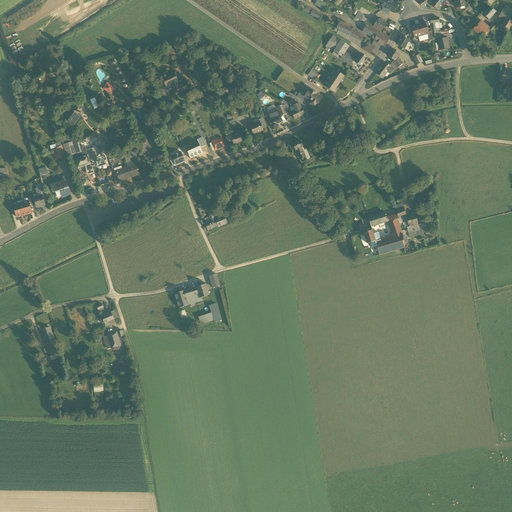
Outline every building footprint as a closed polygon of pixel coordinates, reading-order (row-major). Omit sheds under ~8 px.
[(314,5),(323,10),(327,4),(319,0),(317,0),(316,1),(314,5)] [(397,4),(390,0),(389,0),(384,0),(384,1),(383,2),(384,3),(383,4),(382,7),(383,8),(390,11),(393,13),(397,4)] [(439,11),(442,6),(434,1),(432,0),(429,4),(439,11)] [(453,0),(456,8),(461,7),(460,6),(464,5),(465,3),(464,0),(453,0)] [(310,14),(318,19),(320,14),(306,7),(305,11),(310,14)] [(483,15),(488,20),(495,12),(494,11),(490,7),(483,15)] [(511,12),(504,7),(500,14),(509,19),(511,14),(511,12)] [(356,18),(361,20),(363,17),(364,15),(358,12),(356,18)] [(511,24),(511,21),(509,19),(500,14),(498,17),(504,21),(501,26),(508,31),(511,24)] [(373,27),(381,32),(386,23),(378,18),(376,21),(375,21),(374,22),(375,23),(374,25),(373,27)] [(430,19),(431,26),(435,26),(434,23),(436,23),(438,22),(439,22),(438,18),(430,19)] [(374,25),(366,20),(365,22),(366,23),(365,26),(367,27),(371,29),(372,27),(373,27),(374,25)] [(472,30),(483,39),(489,31),(488,29),(479,22),(472,30)] [(411,26),(414,38),(415,38),(414,37),(418,36),(427,34),(428,33),(428,34),(429,34),(428,29),(426,23),(425,23),(426,24),(412,27),(412,26),(411,26)] [(339,31),(346,34),(349,27),(342,24),(339,31)] [(492,25),(488,29),(489,31),(483,39),(487,42),(494,35),(496,32),(496,29),(492,25)] [(365,26),(363,30),(362,32),(375,39),(364,32),(367,27),(365,26)] [(353,29),(349,27),(346,34),(364,42),(366,38),(360,34),(355,31),(352,29),(353,29)] [(364,32),(375,39),(379,32),(371,29),(367,27),(364,32)] [(346,34),(339,31),(339,30),(337,34),(362,49),(366,43),(364,42),(346,34)] [(379,32),(375,39),(374,41),(384,47),(389,38),(379,32)] [(428,39),(427,34),(418,36),(419,42),(428,39)] [(397,45),(409,51),(411,46),(411,45),(407,43),(408,41),(408,40),(405,39),(406,37),(403,35),(397,45)] [(326,47),(327,48),(333,52),(340,41),(333,36),(326,47)] [(438,43),(439,50),(449,48),(447,38),(438,40),(438,43)] [(340,41),(333,52),(342,57),(345,53),(349,46),(340,41)] [(362,49),(370,54),(374,48),(366,43),(362,49)] [(394,60),(394,61),(397,56),(399,53),(393,49),(388,57),(394,60)] [(355,60),(345,53),(342,57),(333,52),(332,54),(340,59),(352,67),(353,67),(355,63),(354,62),(355,60)] [(354,62),(355,63),(361,67),(368,58),(360,53),(355,60),(354,62)] [(413,58),(416,65),(422,62),(419,55),(413,58)] [(392,62),(397,68),(403,63),(397,56),(394,61),(394,60),(392,62)] [(377,73),(383,78),(388,71),(390,73),(393,69),(389,66),(385,62),(377,73)] [(363,68),(361,67),(355,63),(353,67),(352,67),(352,68),(359,73),(363,68)] [(307,75),(315,80),(319,75),(311,70),(307,75)] [(325,87),(333,92),(344,76),(336,71),(325,87)] [(172,84),(176,94),(186,89),(184,84),(179,86),(177,82),(178,81),(174,73),(162,78),(166,87),(172,84)] [(306,98),(312,102),(316,104),(317,105),(321,98),(313,94),(314,93),(310,91),(306,98)] [(95,97),(90,99),(94,109),(99,107),(95,97)] [(291,112),(295,119),(304,115),(301,108),(299,103),(295,105),(297,109),(291,112)] [(279,110),(281,116),(288,113),(286,109),(285,105),(282,106),(282,105),(277,107),(279,110)] [(272,118),(272,119),(278,117),(277,116),(278,115),(275,108),(269,111),(268,111),(271,118),(272,118)] [(134,112),(138,120),(144,118),(141,109),(134,112)] [(67,123),(72,127),(80,117),(75,113),(67,123)] [(280,116),(278,117),(272,119),(269,121),(272,130),(279,127),(278,124),(282,122),(280,116)] [(251,126),(253,134),(263,130),(262,128),(260,123),(251,126)] [(242,142),(240,135),(236,136),(236,133),(231,134),(234,144),(242,142)] [(75,160),(78,168),(85,166),(89,164),(90,166),(93,165),(94,167),(96,166),(97,168),(106,165),(105,161),(106,160),(105,156),(103,156),(101,148),(99,148),(99,147),(97,147),(96,146),(93,147),(93,148),(86,150),(86,148),(84,147),(82,148),(82,149),(80,150),(77,139),(76,140),(75,137),(67,140),(66,136),(61,138),(67,157),(71,155),(72,160),(74,160),(75,160)] [(202,137),(197,140),(198,143),(200,148),(206,146),(202,137)] [(212,142),(215,150),(224,146),(221,138),(212,142)] [(292,143),(295,151),(302,148),(303,148),(300,140),(292,143)] [(123,150),(124,155),(135,151),(143,148),(141,143),(123,150)] [(198,143),(186,149),(190,159),(195,157),(194,156),(203,152),(200,148),(198,143)] [(52,149),(56,160),(66,157),(62,146),(61,146),(55,148),(52,149)] [(305,157),(302,148),(295,151),(299,160),(305,157)] [(299,160),(300,163),(310,159),(306,149),(304,150),(303,148),(302,148),(305,157),(299,160)] [(124,155),(127,164),(131,162),(130,159),(137,157),(135,151),(124,155)] [(171,156),(175,165),(184,161),(181,152),(171,156)] [(87,174),(89,175),(94,173),(92,166),(93,165),(90,166),(85,168),(86,169),(86,171),(86,172),(86,173),(87,174)] [(139,175),(135,165),(128,167),(127,168),(127,170),(129,170),(132,177),(139,175)] [(119,181),(132,177),(129,170),(127,170),(127,168),(122,169),(116,171),(116,172),(118,178),(119,181)] [(61,196),(62,197),(70,194),(66,181),(65,182),(59,184),(53,186),(55,192),(56,193),(57,198),(61,196)] [(53,186),(59,184),(59,182),(50,185),(53,193),(56,193),(55,192),(53,186)] [(34,198),(36,207),(40,206),(41,206),(44,205),(45,205),(44,202),(42,196),(38,197),(34,198)] [(14,210),(16,217),(32,213),(30,205),(28,201),(24,203),(18,204),(13,206),(14,210)] [(397,215),(398,217),(400,216),(405,214),(406,214),(403,207),(395,210),(397,215)] [(389,225),(392,237),(402,234),(401,231),(399,223),(400,223),(399,218),(398,218),(398,217),(397,215),(386,218),(384,213),(368,218),(371,227),(386,223),(387,226),(389,225)] [(405,222),(407,228),(418,225),(415,213),(406,215),(407,221),(405,222)] [(207,230),(218,226),(215,219),(213,215),(207,217),(210,222),(205,224),(207,230)] [(223,216),(215,219),(218,226),(218,227),(226,223),(223,216)] [(419,230),(418,225),(407,228),(410,238),(421,235),(420,232),(421,232),(421,230),(419,230)] [(364,233),(367,244),(370,243),(375,241),(373,234),(372,231),(364,233)] [(392,237),(381,241),(375,242),(376,246),(379,255),(404,248),(403,242),(403,238),(402,234),(392,237)] [(209,277),(213,289),(220,286),(216,274),(209,277)] [(196,287),(199,298),(201,298),(209,295),(206,284),(196,287)] [(196,287),(184,291),(188,305),(202,301),(201,298),(199,298),(196,287)] [(179,308),(188,305),(184,291),(174,294),(179,308)] [(211,313),(213,317),(220,315),(216,304),(209,306),(211,313)] [(104,322),(106,326),(109,324),(108,322),(114,319),(111,312),(102,316),(101,316),(101,317),(100,318),(102,323),(104,322)] [(201,325),(214,320),(213,317),(211,313),(198,317),(201,325)] [(46,343),(54,341),(50,328),(42,331),(44,338),(43,338),(44,342),(46,342),(46,343)] [(113,347),(114,350),(118,349),(117,346),(121,345),(118,337),(117,334),(115,334),(104,337),(107,349),(113,347)] [(45,344),(47,350),(57,346),(55,341),(54,341),(46,343),(45,344)] [(47,350),(49,356),(50,356),(55,354),(59,353),(57,346),(47,350)] [(102,383),(93,384),(94,392),(103,391),(102,383)]
